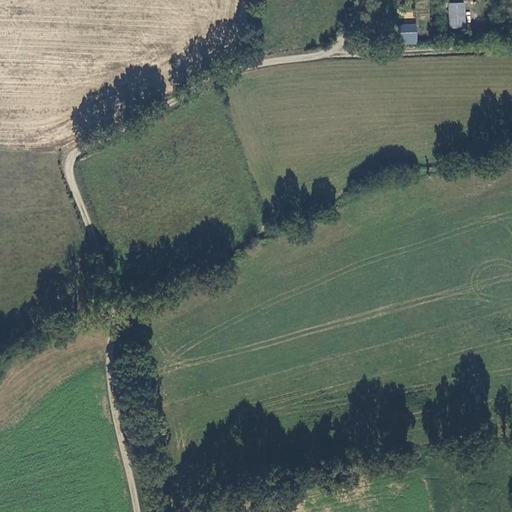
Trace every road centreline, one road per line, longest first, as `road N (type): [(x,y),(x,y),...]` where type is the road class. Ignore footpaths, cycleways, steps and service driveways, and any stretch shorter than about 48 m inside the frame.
road 1 (track): [(360,0),(332,46),(244,63),(196,83),(74,153),(67,165),(108,278),(111,389),(139,511)]
road 2 (track): [(310,54),(483,48)]
